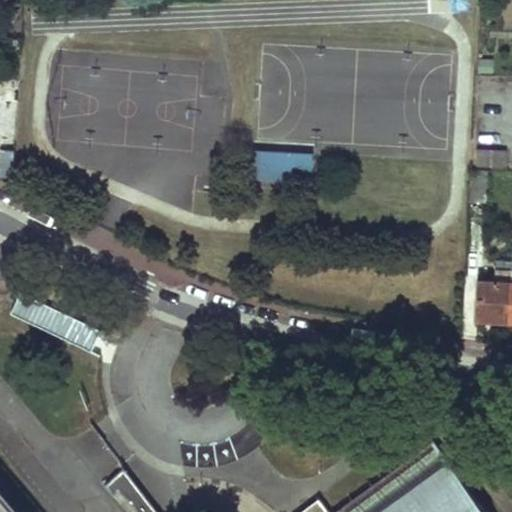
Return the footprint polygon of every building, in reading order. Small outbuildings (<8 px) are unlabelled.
[(478,146),(478,164),(503,165),(504,147),(478,146)] [(313,179),(314,157),(254,154),(253,177),(313,179)] [(473,166),(471,197),(486,197),(489,166),(473,166)] [(480,276),(479,317),(511,318),(511,266),(496,265),(496,277),(480,276)] [(91,357),(103,321),(20,294),(8,329),(91,357)] [(490,511),(429,435),(335,511),(318,490),(289,511),(490,511)] [(141,511),(142,511),(153,501),(114,455),(95,474),(105,484),(109,480),(141,511)] [(0,511),(10,511),(0,500),(0,511)]
